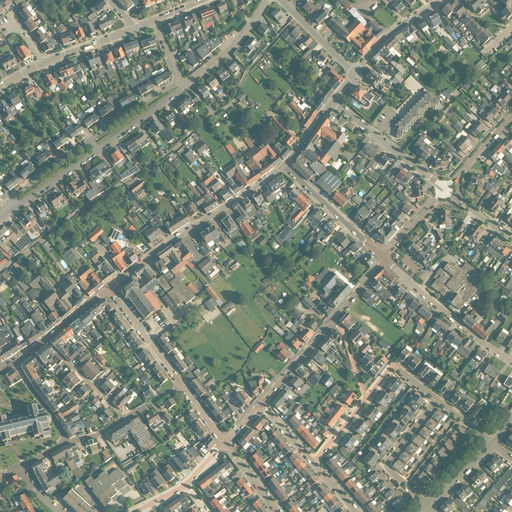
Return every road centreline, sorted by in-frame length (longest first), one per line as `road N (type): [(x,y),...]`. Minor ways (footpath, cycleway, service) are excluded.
road 1 (tertiary): [(109,289),(283,166)]
road 2 (residential): [(511,362),(384,259)]
road 3 (residential): [(443,189),(332,101)]
road 4 (residential): [(437,400),(386,465),(427,504)]
road 5 (residential): [(384,259),(283,166)]
road 6 (residential): [(182,386),(109,289)]
